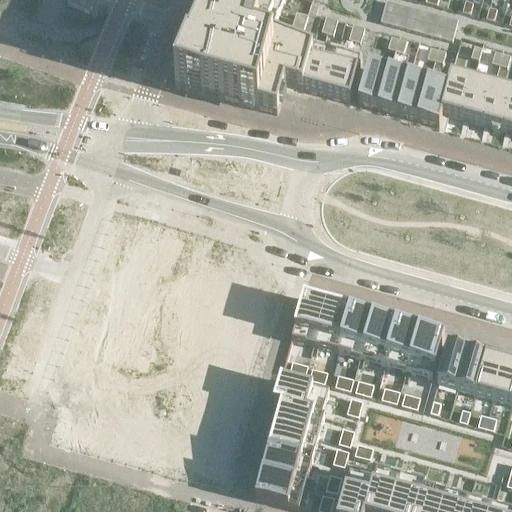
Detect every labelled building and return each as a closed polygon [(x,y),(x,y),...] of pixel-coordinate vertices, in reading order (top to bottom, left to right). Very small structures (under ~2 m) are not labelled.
[(89,16),(92,7),(76,0),(69,0),(66,7),(89,16)] [(187,58),(174,89),(277,118),(285,89),(301,93),(311,57),(310,57),(269,40),(285,0),(242,0),(233,25),(208,14),(189,59),(187,58)] [(431,0),(426,0),(424,6),(436,10),(438,2),(431,0)] [(386,3),(383,14),(391,16),(393,5),(386,3)] [(393,5),(391,16),(398,18),(401,7),(393,5)] [(464,5),(461,16),(469,19),(472,7),(464,5)] [(401,7),(398,18),(406,20),(409,9),(401,7)] [(409,9),(406,20),(414,22),(417,12),(409,9)] [(488,11),(484,23),(492,25),(495,14),(488,11)] [(417,12),(414,22),(421,24),(424,14),(417,12)] [(383,14),(380,24),(388,26),(391,16),(383,14)] [(424,14),(421,24),(429,27),(432,16),(424,14)] [(391,16),(388,26),(395,29),(398,18),(391,16)] [(432,16),(429,27),(437,29),(440,18),(432,16)] [(296,17),(293,25),(304,28),(307,21),(296,17)] [(398,18),(395,29),(403,31),(406,20),(398,18)] [(440,18),(437,29),(444,31),(447,20),(440,18)] [(324,20),(322,28),(334,31),(336,23),(324,20)] [(406,20),(403,31),(411,33),(414,22),(406,20)] [(447,20),(444,31),(452,33),(455,22),(447,20)] [(414,22),(411,33),(418,35),(421,24),(414,22)] [(421,24),(418,35),(426,37),(429,27),(421,24)] [(293,25),(291,32),(302,36),(304,28),(293,25)] [(429,27),(426,37),(434,39),(437,29),(429,27)] [(322,28),(320,35),(332,39),(334,31),(322,28)] [(352,28),(349,35),(361,38),(363,31),(352,28)] [(437,29),(434,39),(442,41),(444,31),(437,29)] [(444,31),(442,41),(449,44),(452,33),(444,31)] [(349,35),(347,43),(359,46),(361,38),(349,35)] [(390,41),(387,52),(395,54),(398,43),(390,41)] [(398,43),(395,54),(402,57),(406,45),(398,43)] [(311,57),(301,93),(302,94),(302,93),(324,99),(337,55),(312,48),(310,57),(311,57)] [(473,50),(470,62),(478,64),(481,52),(473,50)] [(429,52),(426,63),(434,65),(437,54),(429,52)] [(437,54),(434,65),(442,67),(445,56),(437,54)] [(337,55),(324,99),(349,106),(361,61),(337,55)] [(494,56),(491,67),(499,70),(502,58),(494,56)] [(502,58),(499,70),(506,72),(510,60),(502,58)] [(368,70),(357,108),(358,108),(359,108),(359,109),(360,109),(377,113),(377,114),(378,114),(378,113),(389,76),(368,70)] [(389,76),(378,113),(379,114),(397,119),(398,119),(408,81),(389,76)] [(448,92),(440,118),(442,119),(461,124),(472,87),(450,80),(447,92),(448,92)] [(408,81),(398,119),(399,120),(399,119),(416,124),(417,125),(417,124),(418,124),(428,87),(408,81)] [(428,87),(418,124),(418,125),(419,125),(436,130),(437,130),(438,130),(438,131),(442,119),(440,118),(448,92),(447,92),(428,87)] [(472,87),(461,124),(482,130),(492,92),(472,87)] [(511,97),(492,92),(482,130),(490,132),(492,136),(497,138),(501,135),(503,136),(511,102),(511,97)] [(511,102),(503,136),(511,138),(511,140),(511,102)] [(151,239),(134,235),(121,282),(201,304),(167,425),(92,425),(92,418),(85,418),(75,418),(66,418),(66,474),(90,474),(90,478),(101,478),(101,474),(116,474),(116,478),(127,478),(127,474),(142,474),(142,478),(153,478),(153,474),(170,474),(170,465),(205,474),(218,426),(217,425),(221,412),(225,413),(228,402),(224,401),(228,387),(232,388),(235,377),(231,376),(235,362),(239,363),(242,352),(238,351),(242,337),(246,338),(249,327),(245,326),(248,317),(251,318),(262,281),(254,279),(256,271),(264,273),(265,270),(232,261),(232,262),(218,258),(219,254),(199,248),(198,252),(171,245),(172,241),(152,235),(151,239)] [(113,290),(110,298),(122,302),(125,294),(113,290)] [(110,298),(107,305),(119,310),(122,302),(110,298)] [(303,302),(291,345),(432,384),(444,341),(303,302)] [(127,303),(124,311),(135,315),(138,307),(127,303)] [(107,305),(105,312),(117,317),(119,310),(107,305)] [(138,307),(135,315),(146,319),(149,311),(138,307)] [(124,311),(121,318),(132,323),(135,315),(124,311)] [(105,312),(102,320),(114,324),(117,317),(105,312)] [(135,315),(132,323),(143,327),(146,319),(135,315)] [(121,318),(118,326),(130,330),(132,323),(121,318)] [(102,320),(100,327),(111,331),(114,324),(102,320)] [(132,323),(130,330),(141,334),(143,327),(132,323)] [(118,326),(116,333),(127,337),(130,330),(118,326)] [(100,327),(97,334),(109,338),(111,331),(100,327)] [(130,330),(127,337),(138,341),(141,334),(130,330)] [(116,333),(113,340),(124,344),(127,337),(116,333)] [(97,334),(94,341),(106,345),(109,338),(97,334)] [(127,337),(124,344),(136,348),(138,341),(127,337)] [(113,340),(111,347),(122,351),(124,344),(113,340)] [(94,341),(92,348),(104,352),(106,345),(94,341)] [(124,344),(122,351),(133,355),(136,348),(124,344)] [(111,347),(108,354),(119,358),(122,351),(111,347)] [(92,348),(89,355),(101,360),(104,352),(92,348)] [(447,352),(436,389),(456,395),(468,351),(464,350),(464,352),(460,351),(459,355),(447,352)] [(122,351),(119,358),(130,362),(133,355),(122,351)] [(468,351),(456,395),(474,400),(485,363),(474,360),(475,355),(471,354),(472,352),(468,351)] [(108,354),(105,361),(117,365),(119,358),(108,354)] [(89,355),(87,362),(98,367),(101,360),(89,355)] [(119,358),(117,365),(128,369),(130,362),(119,358)] [(105,361),(103,368),(114,373),(117,365),(105,361)] [(485,363),(474,400),(493,405),(505,362),(501,361),(501,362),(497,361),(496,366),(495,365),(491,362),(486,363),(485,363)] [(87,362),(84,370),(96,374),(98,367),(87,362)] [(505,362),(493,405),(511,410),(511,407),(511,369),(511,370),(511,365),(508,364),(509,363),(505,362)] [(117,365),(114,373),(125,377),(128,369),(117,365)] [(103,368),(100,376),(111,380),(114,373),(103,368)] [(291,368),(288,380),(296,382),(299,370),(291,368)] [(84,370),(81,377),(93,381),(96,374),(84,370)] [(299,370),(296,382),(304,384),(307,372),(299,370)] [(114,373),(111,380),(122,384),(125,377),(114,373)] [(311,374),(308,385),(316,387),(319,376),(311,374)] [(100,376),(98,383),(109,387),(111,380),(100,376)] [(319,376),(316,387),(324,390),(327,378),(319,376)] [(81,377),(79,384),(90,388),(93,381),(81,377)] [(111,380),(109,387),(120,391),(122,384),(111,380)] [(338,381),(334,392),(342,395),(345,383),(338,381)] [(98,383),(95,390),(106,394),(109,387),(98,383)] [(345,383),(342,395),(350,397),(353,385),(345,383)] [(79,384),(76,392),(87,396),(90,388),(79,384)] [(281,411),(255,505),(281,511),(299,511),(324,422),(322,421),(328,398),(280,384),(273,409),(281,411)] [(358,386),(354,398),(362,400),(365,388),(358,386)] [(109,387),(106,394),(117,398),(120,391),(109,387)] [(365,388),(362,400),(370,402),(373,391),(365,388)] [(95,390),(92,398),(103,402),(106,394),(95,390)] [(106,394),(103,402),(114,406),(117,398),(106,394)] [(384,394),(381,405),(388,407),(392,396),(384,394)] [(392,396),(388,407),(396,410),(399,398),(392,396)] [(404,399),(401,411),(408,413),(412,401),(404,399)] [(412,401),(408,413),(416,415),(420,403),(412,401)] [(72,403),(66,418),(75,418),(80,406),(72,403)] [(350,404),(348,411),(360,415),(362,407),(350,404)] [(80,406),(75,418),(85,418),(88,409),(80,406)] [(432,407),(428,418),(436,421),(439,409),(432,407)] [(348,411),(346,419),(358,422),(360,415),(348,411)] [(462,415),(458,427),(466,429),(470,417),(462,415)] [(480,420),(477,432),(485,434),(488,422),(480,420)] [(488,422),(485,434),(493,436),(496,425),(488,422)] [(342,434),(340,442),(352,445),(354,437),(342,434)] [(340,442),(338,449),(349,453),(352,445),(340,442)] [(357,451),(353,463),(361,465),(364,454),(357,451)] [(337,454),(334,462),(346,465),(348,457),(337,454)] [(364,454),(361,465),(369,467),(372,456),(364,454)] [(334,462),(332,470),(344,473),(346,465),(334,462)] [(349,478),(339,511),(501,511),(423,491),(424,487),(376,474),(373,485),(349,478)] [(329,480),(327,488),(339,491),(341,483),(329,480)] [(327,488),(325,496),(337,499),(339,491),(327,488)] [(324,500),(322,508),(333,511),(335,504),(324,500)]
